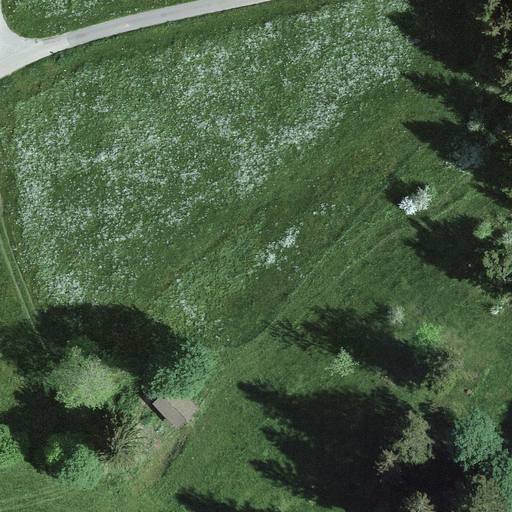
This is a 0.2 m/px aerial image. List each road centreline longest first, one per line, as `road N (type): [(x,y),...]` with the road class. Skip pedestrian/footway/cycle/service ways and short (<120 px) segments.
road 1 (unclassified): [(0,70),(102,29),(232,0)]
road 2 (track): [(0,217),(22,288),(57,352)]
